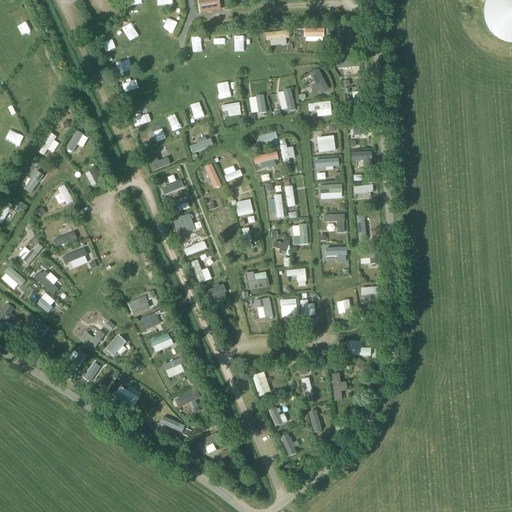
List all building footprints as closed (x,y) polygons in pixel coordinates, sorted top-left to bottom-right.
[(198,0),(200,13),(220,10),(218,0),(198,0)] [(339,37),(351,37),(351,26),(339,25),(339,37)] [(326,28),(303,30),(303,38),(326,37),(326,28)] [(288,32),(264,33),(265,42),(289,40),(288,32)] [(233,45),(244,45),(244,33),(233,34),(233,45)] [(192,52),(202,52),(202,37),(191,37),(192,52)] [(360,59),(338,60),(338,70),(361,68),(360,59)] [(319,67),(310,72),(321,93),(330,89),(319,67)] [(230,82),(222,85),(226,99),(235,96),(230,82)] [(288,112),(296,110),(290,87),(282,89),(288,112)] [(369,110),(366,89),(358,90),(362,111),(369,110)] [(266,112),(264,94),(256,95),(259,113),(266,112)] [(222,105),(223,111),(240,107),(239,101),(222,105)] [(330,101),(308,103),(309,112),(331,109),(330,101)] [(203,104),(192,106),(195,122),(206,120),(203,104)] [(139,125),(154,119),(150,109),(135,115),(139,125)] [(370,120),(348,121),(349,130),(371,128),(370,120)] [(191,129),(194,139),(211,133),(207,124),(191,129)] [(77,130),(66,149),(72,153),(83,133),(77,130)] [(51,131),(38,150),(45,155),(58,137),(51,131)] [(258,151),(279,145),(275,131),(254,137),(258,151)] [(145,149),(162,145),(159,135),(142,140),(145,149)] [(334,135),(318,137),(319,151),(336,149),(334,135)] [(189,144),(192,153),(214,146),(211,137),(189,144)] [(281,144),(284,161),(290,160),(287,143),(281,144)] [(145,155),(152,173),(170,166),(168,159),(158,163),(154,152),(145,155)] [(276,152),(254,157),(256,165),(278,160),(276,152)] [(372,170),(371,153),(350,154),(351,163),(362,163),(363,171),(372,170)] [(337,157),(315,159),(315,168),(338,166),(337,157)] [(213,162),(204,166),(214,189),(224,185),(213,162)] [(89,169),(98,186),(105,182),(97,166),(89,169)] [(225,174),(227,181),(242,176),(240,169),(225,174)] [(23,188),(31,194),(44,176),(36,170),(23,188)] [(161,187),(163,195),(183,187),(180,180),(161,187)] [(65,184),(58,188),(69,208),(76,204),(65,184)] [(285,186),(288,207),(296,206),(293,185),(285,186)] [(342,185),(318,186),(319,195),(342,194),(342,185)] [(374,185),(355,186),(355,195),(374,193),(374,185)] [(240,205),(253,201),(251,193),(237,198),(240,205)] [(277,218),(285,217),(282,194),(274,195),(277,218)] [(7,200),(0,211),(0,222),(2,224),(14,205),(7,200)] [(178,215),(192,209),(189,201),(174,206),(178,215)] [(252,205),(237,209),(239,217),(254,213),(252,205)] [(231,208),(224,210),(229,226),(235,225),(231,208)] [(298,208),(291,210),(292,219),(299,218),(298,208)] [(47,229),(63,221),(59,213),(43,222),(47,229)] [(344,222),(344,215),(323,216),(324,223),(337,223),(337,234),(344,233),(343,222),(344,222)] [(190,216),(178,220),(179,221),(174,223),(179,237),(196,231),(190,216)] [(299,245),(308,244),(307,222),(298,223),(299,245)] [(242,228),(246,248),(254,247),(250,227),(242,228)] [(54,239),(57,247),(77,240),(74,232),(54,239)] [(285,251),(287,244),(275,240),(272,247),(285,251)] [(21,258),(27,264),(43,247),(36,241),(21,258)] [(184,248),(187,256),(207,248),(204,241),(184,248)] [(347,247),(325,247),(326,257),(347,256),(347,247)] [(84,248),(63,257),(66,265),(88,257),(84,248)] [(359,260),(370,260),(371,266),(380,266),(379,251),(359,252),(359,260)] [(191,263),(199,283),(206,280),(199,260),(191,263)] [(34,277),(53,293),(61,285),(41,268),(34,277)] [(307,277),(306,269),(287,271),(288,279),(307,277)] [(247,291),(268,288),(267,280),(254,282),(252,274),(244,275),(247,291)] [(9,275),(5,282),(18,290),(23,282),(9,275)] [(227,293),(223,284),(209,289),(213,299),(227,293)] [(379,287),(361,288),(361,297),(380,296),(379,287)] [(38,294),(34,300),(49,313),(54,307),(38,294)] [(145,298),(128,306),(133,317),(150,310),(145,298)] [(297,307),(296,298),(280,299),(281,308),(297,307)] [(272,318),(269,299),(254,302),(255,309),(263,308),(265,319),(272,318)] [(300,300),(303,323),(312,322),(310,299),(300,300)] [(345,319),(353,317),(349,299),(342,300),(345,319)] [(0,326),(2,328),(5,323),(17,330),(22,323),(11,316),(14,311),(7,306),(0,315),(0,326)] [(141,321),(146,332),(160,326),(156,315),(141,321)] [(86,334),(82,340),(95,349),(105,336),(99,332),(93,340),(86,334)] [(34,333),(30,340),(50,353),(54,346),(34,333)] [(169,333),(150,341),(153,349),(172,340),(169,333)] [(125,343),(118,337),(106,351),(107,351),(104,354),(108,357),(110,354),(113,357),(125,343)] [(349,345),(349,354),(371,355),(372,346),(349,345)] [(67,369),(74,374),(87,356),(80,351),(67,369)] [(180,358),(163,365),(165,372),(182,365),(180,358)] [(95,361),(83,377),(90,382),(102,367),(95,361)] [(263,371),(253,375),(260,396),(270,393),(263,371)] [(340,394),(346,394),(345,385),(339,385),(338,376),(331,377),(333,404),(341,403),(340,394)] [(302,379),(305,396),(313,395),(309,378),(302,379)] [(120,385),(114,395),(134,407),(140,397),(120,385)] [(196,389),(175,399),(179,408),(200,398),(196,389)] [(203,411),(200,401),(185,406),(186,411),(177,414),(179,419),(203,411)] [(280,413),(287,409),(283,401),(276,404),(280,413)] [(276,406),(269,409),(276,426),(284,422),(276,406)] [(317,409),(309,411),(315,433),(323,431),(317,409)] [(163,416),(160,424),(181,433),(185,425),(163,416)] [(215,432),(195,443),(199,450),(219,440),(215,432)] [(288,433),(281,436),(289,456),(296,453),(288,433)]
